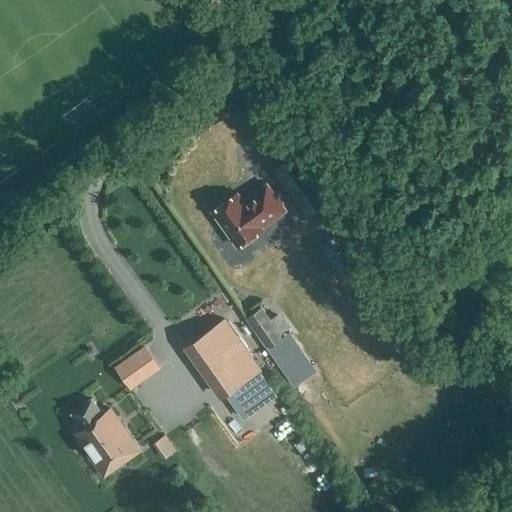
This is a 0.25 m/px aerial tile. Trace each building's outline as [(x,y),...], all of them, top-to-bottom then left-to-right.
[(272,169),(305,217),(306,218),(330,200),(296,152),(272,169)] [(288,211),(267,181),(244,198),(238,190),(210,210),(237,247),(288,211)] [(340,203),(340,204),(332,209),(346,230),(354,224),(340,203)] [(348,288),(332,292),(335,306),(352,302),(348,288)] [(270,319),(262,306),(245,318),(267,349),(292,332),(279,313),(270,319)] [(226,318),(192,342),(228,392),(262,368),(226,318)] [(317,374),(299,349),(276,365),(294,390),(317,374)] [(151,411),(127,374),(112,384),(136,420),(151,411)] [(254,407),(263,402),(251,384),(242,390),(254,407)] [(92,396),(70,412),(81,428),(72,434),(104,478),(143,450),(111,406),(103,412),(92,396)] [(164,435),(153,442),(164,458),(175,450),(164,435)]
